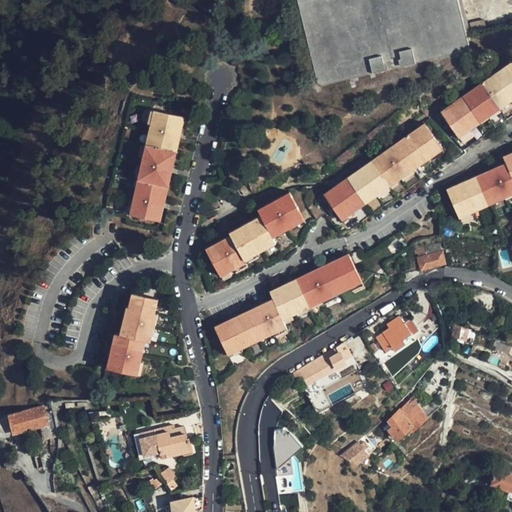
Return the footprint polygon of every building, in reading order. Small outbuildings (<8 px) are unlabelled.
[(322,85),(468,49),(470,43),(458,0),(295,0),(316,83),(322,85)] [(489,27),(486,17),(471,21),(473,31),(489,27)] [(511,103),(511,63),(440,113),(458,140),(511,103)] [(162,223),(187,120),(157,111),(132,215),(162,223)] [(321,195),(341,223),(443,153),(424,125),(321,195)] [(511,152),(502,157),(505,164),(511,179),(511,152)] [(511,194),(511,179),(505,164),(445,191),(457,219),(511,194)] [(258,209),(261,215),(272,236),(304,218),(289,192),(258,209)] [(230,232),(232,235),(245,258),(275,241),(272,236),(261,215),(230,232)] [(247,262),(245,258),(232,235),(205,250),(221,277),(247,262)] [(445,263),(442,252),(426,256),(424,248),(418,250),(420,257),(402,262),(406,274),(445,263)] [(269,292),(272,299),(282,320),(363,282),(350,254),(269,292)] [(108,367),(138,375),(142,359),(147,342),(150,332),(154,333),(156,326),(157,327),(161,314),(156,313),(160,300),(136,293),(132,309),(129,308),(122,335),(117,333),(108,367)] [(286,328),(282,320),(272,299),(213,327),(226,356),(286,328)] [(411,338),(397,319),(385,327),(387,330),(374,340),(383,354),(388,350),(391,353),(411,338)] [(454,325),(451,336),(459,339),(458,344),(464,345),(468,330),(454,325)] [(316,362),(291,376),(295,382),(301,378),(306,386),(343,365),(342,362),(349,358),(341,346),(333,351),(316,362)] [(372,348),(368,351),(372,358),(376,355),(372,348)] [(333,404),(366,385),(358,372),(329,390),(328,389),(322,393),(323,396),(319,399),(315,392),(309,396),(317,408),(331,400),(333,404)] [(257,426),(257,427),(269,431),(272,432),(278,417),(280,411),(271,407),(274,403),(266,398),(264,403),(264,404),(263,405),(263,407),(262,407),(262,408),(261,409),(261,410),(261,411),(261,412),(260,413),(260,414),(259,415),(259,416),(259,417),(259,418),(259,419),(258,420),(258,421),(258,422),(258,423),(258,424),(257,425),(257,426)] [(425,421),(417,412),(408,401),(389,420),(394,426),(387,432),(393,438),(404,429),(412,436),(425,421)] [(44,439),(58,436),(58,434),(53,404),(0,414),(0,434),(41,426),(44,439)] [(201,424),(199,409),(187,415),(189,425),(201,424)] [(272,432),(269,431),(267,434),(277,437),(283,419),(278,417),(272,432)] [(160,452),(162,458),(192,450),(189,438),(187,438),(184,426),(174,429),(171,429),(170,426),(139,434),(145,456),(160,452)] [(145,456),(139,434),(134,435),(140,457),(145,456)] [(374,451),(363,437),(357,443),(340,457),(357,466),(374,451)] [(275,473),(275,457),(264,458),(265,474),(275,473)] [(174,477),(177,475),(171,466),(161,473),(172,489),(179,484),(174,477)] [(511,475),(497,470),(492,485),(511,491),(511,475)] [(160,486),(154,477),(147,481),(153,490),(160,486)] [(195,511),(196,511),(202,510),(202,497),(193,498),(183,500),(173,502),(174,511),(195,511)]
